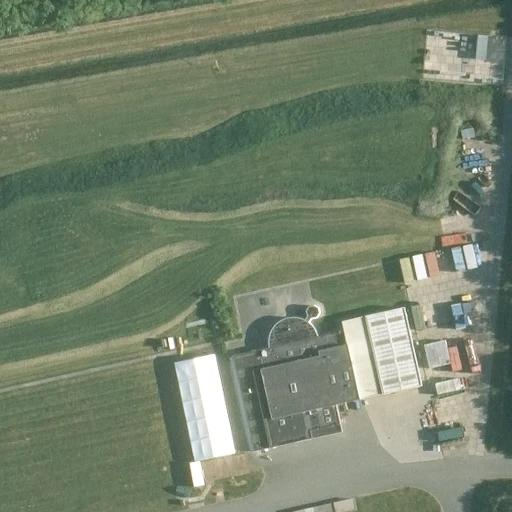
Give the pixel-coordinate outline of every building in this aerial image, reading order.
[(476,59),(486,60),(488,37),(478,36),(476,59)] [(398,260),(402,283),(473,270),(469,247),(398,260)] [(309,322),(311,319),(317,318),(319,314),(319,309),(315,306),(310,306),(306,311),(308,316),(305,320),(300,318),(295,317),(291,317),(287,318),(282,320),(278,323),(275,326),(273,329),(270,333),(269,338),(269,343),(269,348),(232,357),(254,452),(343,432),(336,404),(422,385),(404,307),(341,321),(344,331),(319,337),(318,334),(317,331),(315,329),(313,326),(311,324),(309,322)] [(457,337),(425,345),(430,368),(462,360),(457,337)] [(293,511),(333,511),(331,503),(293,511)]
